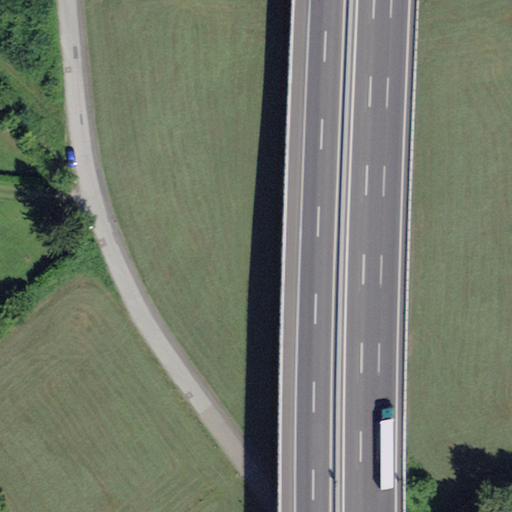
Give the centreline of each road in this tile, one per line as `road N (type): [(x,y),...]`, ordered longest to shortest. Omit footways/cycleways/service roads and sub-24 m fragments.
road 1 (unclassified): [(285,511),(148,320),(82,166),(69,0)]
road 2 (motorway): [(339,0),(323,511)]
road 3 (motorway): [(379,511),(391,0)]
